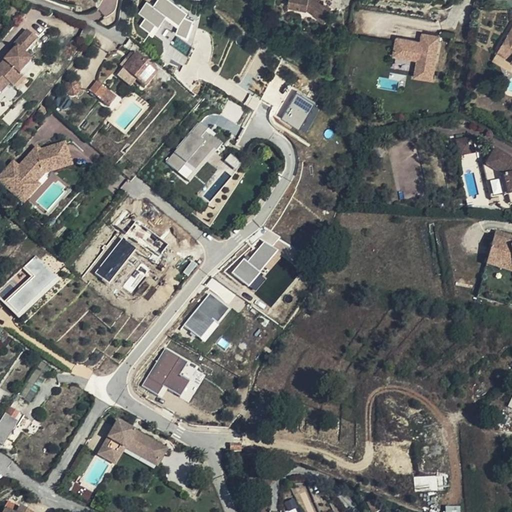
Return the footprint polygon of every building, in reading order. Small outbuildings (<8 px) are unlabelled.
[(130,0),(129,3),(136,8),(145,15),(151,18),(156,10),(159,6),(172,15),(170,24),(180,28),(186,11),(178,7),(181,2),(176,0),(130,0)] [(306,0),(286,0),(285,10),(303,12),(315,22),(314,24),(318,27),(326,17),(306,0)] [(159,6),(156,10),(169,19),(167,27),(184,39),(191,14),(186,11),(180,28),(170,24),(172,15),(159,6)] [(145,15),(136,8),(130,17),(139,23),(145,15)] [(511,24),(511,25),(496,51),(510,59),(508,63),(511,65),(511,24)] [(413,78),(431,81),(439,38),(421,34),(420,43),(419,45),(415,45),(416,42),(395,38),(392,56),(416,61),(413,78)] [(35,46),(24,36),(10,51),(12,53),(0,66),(0,70),(0,71),(0,70),(0,96),(6,90),(9,93),(17,84),(14,81),(27,67),(21,62),(35,46)] [(510,59),(496,51),(494,54),(508,63),(510,59)] [(134,57),(130,54),(124,62),(127,65),(134,57)] [(143,90),(155,76),(134,57),(127,65),(115,77),(128,89),(131,85),(134,82),(139,87),(143,90)] [(113,97),(92,81),(85,91),(97,101),(99,98),(107,105),(113,97)] [(278,117),(297,127),(312,102),(293,91),(278,117)] [(107,105),(99,98),(97,101),(105,107),(107,105)] [(201,131),(204,128),(196,123),(165,163),(179,173),(186,163),(197,171),(217,143),(201,131)] [(478,137),(463,138),(464,146),(479,145),(478,137)] [(113,165),(125,175),(148,148),(146,146),(137,138),(113,165)] [(42,174),(67,157),(55,140),(30,156),(21,166),(25,170),(16,181),(12,178),(1,190),(17,204),(35,184),(37,186),(44,178),(42,174)] [(479,145),(464,146),(465,153),(479,152),(479,145)] [(511,160),(498,153),(490,169),(506,178),(511,199),(511,198),(511,160)] [(229,154),(224,161),(236,169),(241,161),(229,154)] [(67,157),(42,174),(44,178),(70,161),(67,157)] [(186,163),(179,173),(190,181),(197,171),(186,163)] [(25,170),(21,166),(18,169),(12,164),(0,177),(0,188),(1,190),(12,178),(16,181),(25,170)] [(506,178),(502,179),(507,199),(511,199),(506,178)] [(35,184),(17,204),(23,210),(41,190),(37,186),(35,184)] [(492,232),(485,257),(511,264),(511,247),(507,248),(511,237),(492,232)] [(262,240),(233,273),(270,306),(299,274),(262,240)] [(3,302),(19,318),(58,279),(35,255),(23,268),(30,275),(3,302)] [(511,272),(511,264),(485,257),(482,265),(511,273),(511,272)] [(217,322),(227,308),(209,294),(184,327),(200,339),(214,320),(217,322)] [(165,350),(143,387),(158,397),(163,388),(180,398),(190,382),(181,376),(188,365),(165,350)] [(0,448),(15,427),(4,420),(3,419),(0,422),(0,423),(0,448)] [(113,459),(123,443),(158,463),(166,450),(133,431),(132,434),(128,432),(129,429),(117,422),(100,452),(113,459)] [(113,459),(100,452),(98,455),(115,465),(124,448),(156,467),(158,463),(123,443),(113,459)] [(437,474),(437,476),(414,477),(414,491),(442,490),(441,474),(437,474)] [(313,511),(305,485),(295,488),(302,511),(313,511)] [(377,502),(368,506),(370,511),(377,511),(380,511),(377,502)]
